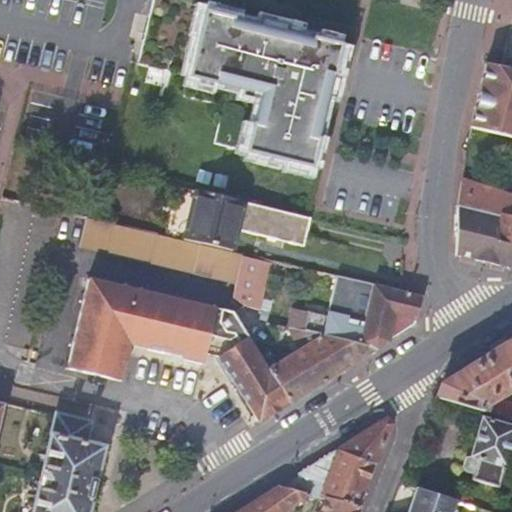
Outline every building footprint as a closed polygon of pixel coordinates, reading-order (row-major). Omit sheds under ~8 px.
[(224,104),(214,143),(311,165),(340,45),(342,33),(206,0),(154,0),(139,63),(190,75),(185,95),(224,104)] [(511,70),(502,68),(483,63),(468,126),(511,136),(511,70)] [(511,217),(511,194),(462,180),(456,204),(456,205),(511,217)] [(182,238),(232,250),(237,230),(302,246),(309,217),(193,189),(182,238)] [(511,260),(511,217),(456,205),(456,253),(507,264),(511,260)] [(234,281),(240,252),(232,250),(182,238),(85,216),(78,245),(234,281)] [(234,281),(230,298),(257,304),(268,259),(240,252),(234,281)] [(148,348),(204,362),(206,355),(220,358),(224,366),(231,377),(259,421),(275,411),(289,402),(268,368),(263,358),(232,310),(231,309),(91,278),(71,369),(120,380),(129,344),(148,348)] [(383,344),(387,341),(388,337),(393,316),(406,319),(413,320),(414,320),(420,297),(401,289),(386,286),(380,285),(373,283),(371,282),(362,321),(325,313),(321,335),(377,348),(383,344)] [(293,288),(278,284),(271,313),(285,317),(293,288)] [(271,302),(263,300),(261,308),(269,310),(271,302)] [(292,329),(295,351),(321,335),(292,329)] [(295,351),(268,368),(289,402),(308,390),(349,365),(377,348),(321,335),(295,351)] [(511,406),(489,400),(511,386),(511,341),(511,340),(439,385),(434,398),(487,414),(511,420),(511,406)] [(84,443),(89,422),(52,413),(29,511),(85,511),(101,446),(84,443)] [(511,420),(487,414),(484,421),(481,420),(469,457),(476,460),(472,475),(471,480),(496,488),(506,455),(511,433),(511,420)] [(336,450),(373,464),(388,424),(384,420),(336,450)] [(323,498),(356,506),(373,464),(336,450),(314,464),(274,488),(306,495),(323,498)] [(460,471),(472,475),(476,460),(469,457),(465,456),(460,471)] [(282,511),(306,495),(274,488),(260,497),(235,511),(282,511)] [(414,490),(406,511),(476,511),(477,510),(414,490)] [(353,511),(356,506),(323,498),(318,511),(353,511)]
